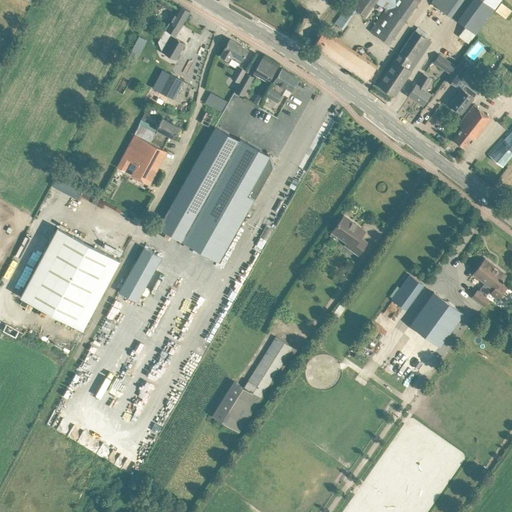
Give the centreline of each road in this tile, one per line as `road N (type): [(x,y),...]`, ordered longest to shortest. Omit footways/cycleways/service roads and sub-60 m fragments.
road 1 (tertiary): [(511,218),(335,82),(228,14)]
road 2 (residential): [(149,217),(188,134),(228,14)]
